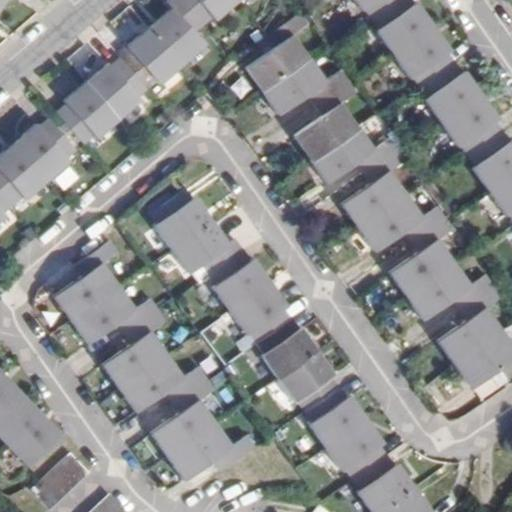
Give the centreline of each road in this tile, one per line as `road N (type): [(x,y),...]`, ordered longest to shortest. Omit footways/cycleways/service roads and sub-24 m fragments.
road 1 (residential): [(161,511),(130,488),(19,330),(16,290),(188,140),(203,136),(223,145),(430,440),(452,447),(511,413)]
road 2 (unclassified): [(0,82),(106,0)]
